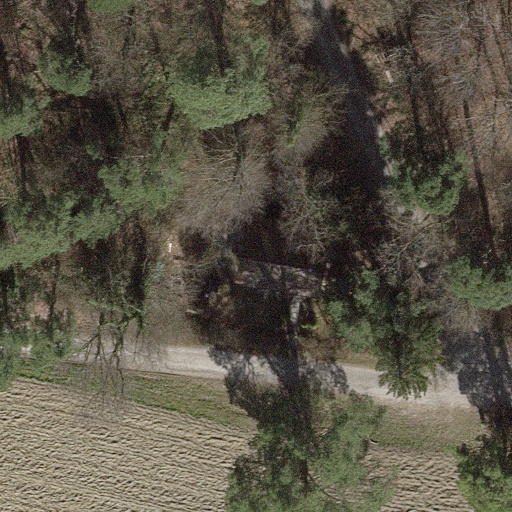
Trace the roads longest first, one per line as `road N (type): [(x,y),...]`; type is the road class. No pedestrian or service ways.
road 1 (track): [(511,388),(0,339)]
road 2 (track): [(311,0),(488,387)]
